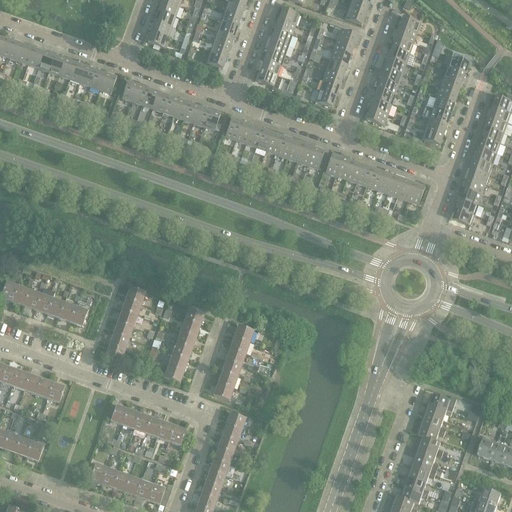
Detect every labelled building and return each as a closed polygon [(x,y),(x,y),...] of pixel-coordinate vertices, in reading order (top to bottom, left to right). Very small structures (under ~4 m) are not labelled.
[(182,0),(163,0),(162,3),(179,9),(182,0)] [(229,0),(228,3),(245,9),(248,0),(252,1),(252,0),(229,0)] [(369,6),(352,0),(349,10),(365,16),(369,6)] [(162,3),(159,13),(176,19),(179,9),(162,3)] [(245,9),(228,3),(224,14),(241,19),(245,9)] [(365,16),(349,10),(345,21),(362,27),(365,16)] [(283,11),(279,21),(296,27),(300,17),(283,11)] [(159,13),(155,23),(172,29),(176,19),(159,13)] [(241,19),(224,14),(221,24),(238,30),(241,19)] [(403,19),(399,29),(417,36),(421,25),(403,19)] [(296,27),(279,21),(275,31),(292,37),(296,27)] [(172,29),(155,23),(152,33),(168,39),(172,29)] [(238,30),(221,24),(217,34),(234,40),(238,30)] [(399,29),(395,39),(413,46),(417,36),(399,29)] [(292,37),(275,31),(272,42),(289,48),(292,37)] [(358,37),(343,32),(341,31),(337,42),(354,48),(358,37)] [(168,39),(152,33),(148,44),(165,50),(168,39)] [(234,40),(217,34),(214,44),(231,50),(234,40)] [(395,39),(392,50),(410,56),(413,46),(395,39)] [(14,43),(4,40),(0,50),(0,56),(8,60),(14,43)] [(289,48),(272,42),(268,52),(285,58),(289,48)] [(354,48),(337,42),(334,52),(351,58),(354,48)] [(24,47),(14,43),(8,60),(18,63),(24,47)] [(438,43),(432,57),(438,59),(443,45),(438,43)] [(231,50),(214,44),(210,54),(227,60),(231,50)] [(34,50),(24,47),(18,63),(29,67),(34,50)] [(45,54),(34,50),(29,67),(39,71),(45,54)] [(392,50),(388,60),(406,66),(410,56),(392,50)] [(285,58),(268,52),(264,62),(281,68),(285,58)] [(351,58),(334,52),(330,62),(347,68),(351,58)] [(465,76),(469,65),(463,63),(465,57),(454,53),(452,59),(451,59),(447,69),(465,76)] [(55,58),(45,54),(39,71),(49,74),(55,58)] [(227,60),(210,54),(206,65),(223,71),(227,60)] [(65,61),(55,58),(49,74),(60,78),(65,61)] [(388,60),(385,70),(402,77),(406,66),(388,60)] [(76,65),(65,61),(60,78),(70,81),(76,65)] [(281,68),(264,62),(261,72),(278,78),(281,68)] [(347,68),(330,62),(327,73),(343,79),(347,68)] [(86,69),(76,65),(70,81),(80,85),(86,69)] [(96,72),(86,69),(80,85),(90,89),(96,72)] [(465,76),(447,69),(444,80),(462,86),(465,76)] [(385,70),(381,80),(399,87),(402,77),(385,70)] [(106,76),(96,72),(90,89),(100,92),(106,76)] [(283,80),(278,78),(261,72),(257,83),(274,89),(273,92),(278,94),(283,80)] [(343,79),(327,73),(323,83),(340,89),(343,79)] [(117,80),(106,76),(100,92),(111,96),(117,80)] [(381,80),(377,91),(395,97),(399,87),(381,80)] [(462,86),(444,80),(440,90),(458,96),(462,86)] [(340,89),(323,83),(319,93),(336,99),(340,89)] [(122,100),(133,104),(139,87),(128,84),(122,100)] [(149,91),(139,87),(133,104),(143,107),(149,91)] [(458,96),(440,90),(437,100),(454,106),(458,96)] [(159,95),(149,91),(143,107),(153,111),(159,95)] [(377,91),(374,101),(392,107),(395,97),(377,91)] [(336,99),(319,93),(316,104),(332,110),(336,99)] [(169,98),(159,95),(153,111),(163,115),(169,98)] [(179,102),(169,98),(163,115),(174,118),(179,102)] [(511,103),(497,99),(494,109),(511,115),(511,113),(511,103)] [(454,106),(437,100),(433,110),(451,117),(454,106)] [(374,101),(370,111),(388,117),(392,107),(374,101)] [(190,105),(179,102),(174,118),(184,122),(190,105)] [(200,109),(190,105),(184,122),(194,126),(200,109)] [(426,108),(423,118),(429,120),(447,127),(451,117),(433,110),(426,108)] [(210,113),(200,109),(194,126),(204,129),(210,113)] [(494,109),(490,119),(508,126),(511,115),(494,109)] [(366,122),(384,128),(388,117),(370,111),(366,122)] [(220,116),(210,113),(204,129),(215,133),(220,116)] [(490,119),(486,130),(504,136),(508,126),(490,119)] [(447,127),(429,120),(426,131),(444,137),(447,127)] [(225,139),(236,143),(243,124),(232,121),(225,139)] [(253,128),(243,124),(236,143),(246,146),(253,128)] [(263,132),(253,128),(246,146),(256,150),(263,132)] [(486,130),(483,140),(501,146),(504,136),(486,130)] [(444,137),(426,131),(422,141),(425,142),(435,146),(440,148),(444,137)] [(273,135),(263,132),(256,150),(267,153),(273,135)] [(283,139),(273,135),(267,153),(277,157),(283,139)] [(294,142),(283,139),(277,157),(287,161),(294,142)] [(483,140),(479,150),(497,156),(501,146),(483,140)] [(304,146),(294,142),(287,161),(297,164),(304,146)] [(314,150),(304,146),(297,164),(308,168),(314,150)] [(325,153),(314,150),(308,168),(318,172),(325,153)] [(479,150),(475,160),(493,167),(497,156),(479,150)] [(332,156),(332,157),(326,174),(336,178),(343,160),(332,156)] [(353,164),(343,160),(336,178),(347,182),(353,164)] [(475,160),(472,170),(490,177),(493,167),(475,160)] [(363,167),(353,164),(347,182),(357,185),(363,167)] [(374,171),(363,167),(357,185),(367,189),(374,171)] [(472,170),(468,181),(486,187),(490,177),(472,170)] [(384,175),(374,171),(367,189),(377,193),(384,175)] [(394,178),(384,175),(377,193),(387,196),(394,178)] [(404,182),(394,178),(387,196),(398,200),(404,182)] [(468,181),(465,191),(482,197),(486,187),(468,181)] [(414,185),(404,182),(398,200),(408,204),(414,185)] [(425,189),(414,185),(408,204),(418,207),(425,189)] [(465,191),(461,201),(479,207),(482,197),(465,191)] [(461,201),(457,211),(475,218),(479,207),(461,201)] [(471,228),(475,218),(457,211),(454,222),(471,228)] [(13,304),(18,288),(6,284),(1,300),(13,304)] [(30,293),(18,288),(13,304),(24,308),(30,293)] [(130,289),(126,301),(142,306),(146,295),(130,289)] [(36,312),(41,297),(30,293),(24,308),(36,312)] [(53,301),(41,297),(36,312),(48,316),(53,301)] [(65,305),(53,301),(48,316),(59,320),(65,305)] [(138,318),(142,306),(126,301),(122,312),(138,318)] [(76,309),(65,305),(59,320),(71,325),(76,309)] [(88,313),(76,309),(71,325),(82,329),(88,313)] [(205,316),(189,310),(185,322),(201,327),(205,316)] [(122,312),(118,324),(134,329),(138,318),(122,312)] [(201,327),(185,322),(181,333),(197,339),(201,327)] [(118,324),(114,335),(130,341),(134,329),(118,324)] [(239,328),(235,339),(250,345),(254,333),(239,328)] [(197,339),(181,333),(177,345),(193,350),(197,339)] [(125,353),(130,341),(114,335),(110,347),(125,353)] [(235,339),(230,351),(246,356),(250,345),(235,339)] [(193,350),(177,345),(173,357),(188,362),(193,350)] [(110,347),(106,359),(121,365),(125,353),(110,347)] [(230,351),(226,363),(242,368),(246,356),(230,351)] [(188,362),(173,357),(169,368),(184,374),(188,362)] [(226,363),(222,374),(238,380),(242,368),(226,363)] [(184,374),(169,368),(164,380),(180,386),(184,374)] [(18,373),(7,369),(1,384),(13,388),(18,373)] [(30,377),(18,373),(13,388),(25,392),(30,377)] [(222,374),(218,386),(234,391),(238,380),(222,374)] [(41,381),(30,377),(25,392),(36,396),(41,381)] [(48,401),(53,385),(41,381),(36,396),(48,401)] [(65,389),(53,385),(48,401),(59,405),(65,389)] [(229,403),(234,391),(218,386),(214,398),(229,403)] [(451,402),(450,402),(432,396),(428,406),(453,415),(456,404),(451,402)] [(111,423),(116,408),(110,406),(105,421),(111,423)] [(428,406),(425,416),(444,423),(446,417),(451,419),(453,415),(428,406)] [(111,423),(123,427),(128,412),(116,407),(116,408),(111,423)] [(140,416),(128,412),(123,427),(134,431),(140,416)] [(231,415),(226,427),(242,432),(246,421),(231,415)] [(151,420),(140,416),(134,431),(146,435),(151,420)] [(425,416),(421,427),(445,435),(447,431),(441,429),(444,423),(425,416)] [(163,424),(151,420),(146,435),(157,440),(163,424)] [(169,444),(175,428),(163,424),(157,440),(169,444)] [(226,427),(222,438),(238,444),(242,432),(226,427)] [(417,437),(422,439),(436,443),(439,437),(444,439),(445,435),(421,427),(417,437)] [(186,432),(175,428),(169,444),(181,448),(186,432)] [(9,436),(0,432),(0,450),(4,451),(9,436)] [(15,455),(20,440),(9,436),(4,451),(15,455)] [(222,438),(218,450),(234,455),(238,444),(222,438)] [(436,443),(422,439),(419,449),(443,457),(444,453),(439,451),(441,445),(436,443)] [(27,460),(33,444),(20,440),(15,455),(27,460)] [(478,458),(491,462),(497,445),(484,441),(478,458)] [(44,448),(33,444),(27,460),(39,464),(44,448)] [(509,450),(497,445),(491,462),(503,467),(509,450)] [(443,457),(419,449),(415,459),(434,465),(436,459),(441,461),(443,457)] [(146,454),(144,458),(150,460),(153,451),(148,450),(147,454),(146,454)] [(230,467),(234,455),(218,450),(214,462),(230,467)] [(511,450),(509,450),(503,467),(511,469),(511,450)] [(439,467),(434,465),(415,459),(411,469),(436,478),(439,467)] [(214,462),(210,473),(226,479),(230,467),(214,462)] [(90,482),(102,486),(107,471),(95,466),(90,482)] [(411,469),(408,479),(427,486),(429,480),(434,481),(436,478),(411,469)] [(119,475),(107,471),(102,486),(113,490),(119,475)] [(210,473),(206,485),(222,490),(226,479),(210,473)] [(130,479),(119,475),(113,490),(125,494),(130,479)] [(142,483),(130,479),(125,494),(137,498),(142,483)] [(408,479),(404,489),(428,498),(430,494),(424,492),(427,486),(408,479)] [(154,487),(142,483),(137,498),(148,503),(154,487)] [(206,485),(202,496),(217,502),(222,490),(206,485)] [(165,491),(154,487),(148,503),(160,507),(165,491)] [(404,489),(401,499),(401,500),(415,505),(419,507),(422,500),(427,502),(428,498),(404,489)] [(485,491),(480,504),(497,510),(502,497),(485,491)] [(202,496),(198,508),(209,511),(213,511),(217,502),(202,496)] [(396,498),(392,508),(403,511),(415,511),(413,511),(415,505),(401,500),(401,499),(396,498)]
